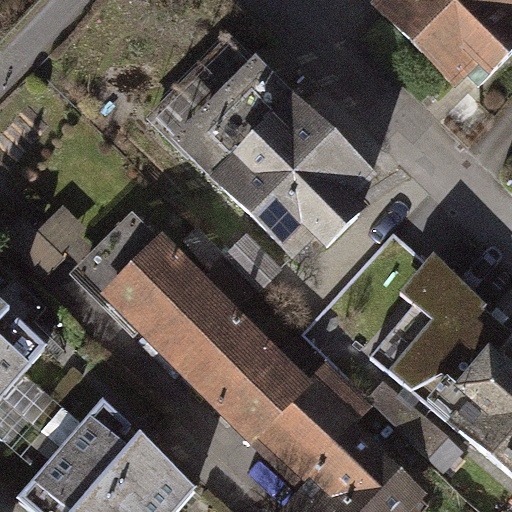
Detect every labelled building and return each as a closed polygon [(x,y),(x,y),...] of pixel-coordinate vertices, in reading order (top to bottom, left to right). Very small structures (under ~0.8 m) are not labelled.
[(511,0),(398,0),(383,15),(457,91),(511,37),(511,0)] [(243,43),(163,123),(301,261),(381,181),(243,43)] [(511,332),(400,234),(315,330),(511,503),(511,332)] [(422,511),(427,507),(162,246),(100,309),(298,503),(288,511),(422,511)] [(0,294),(0,407),(57,343),(0,294)] [(112,406),(27,505),(35,511),(177,511),(202,483),(112,406)]
